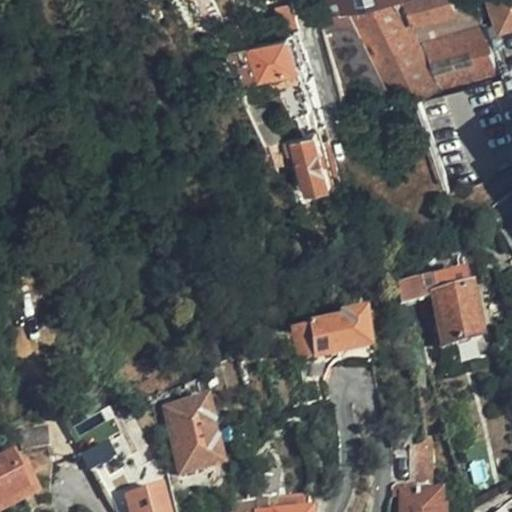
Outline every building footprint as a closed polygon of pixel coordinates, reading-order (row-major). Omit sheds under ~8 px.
[(213,0),(194,0),(199,10),(215,3),(213,0)] [(311,0),(344,121),(400,107),(411,104),(500,77),(477,0),(311,0)] [(511,25),(511,0),(491,0),(501,29),(511,25)] [(276,41),(298,34),(293,18),(270,23),(276,41)] [(294,57),(304,54),(298,34),(276,41),(225,56),(229,67),(236,65),(242,86),(281,74),(286,91),(280,92),(293,120),(309,112),(294,57)] [(330,187),(314,134),(285,142),(289,156),(297,154),(308,193),(330,187)] [(285,142),(266,148),(271,161),(289,156),(285,142)] [(481,339),(470,290),(459,293),(457,281),(433,286),(432,279),(393,287),(397,307),(437,298),(446,347),(481,339)] [(367,350),(363,315),(295,325),(300,360),(367,350)] [(323,384),(330,371),(301,362),(295,381),(324,389),(323,384)] [(220,464),(207,402),(166,411),(179,473),(220,464)] [(50,447),(47,428),(17,430),(19,449),(50,447)] [(110,443),(81,458),(91,475),(120,461),(110,443)] [(407,452),(391,453),(391,482),(389,494),(409,495),(407,452)] [(0,507),(31,492),(12,454),(0,459),(0,507)] [(165,511),(160,489),(127,497),(130,511),(165,511)] [(409,495),(389,494),(387,504),(401,503),(400,511),(443,511),(445,495),(409,495)] [(270,511),(273,511),(273,497),(229,500),(229,511),(270,511)] [(511,511),(511,501),(503,506),(496,511),(511,511)]
